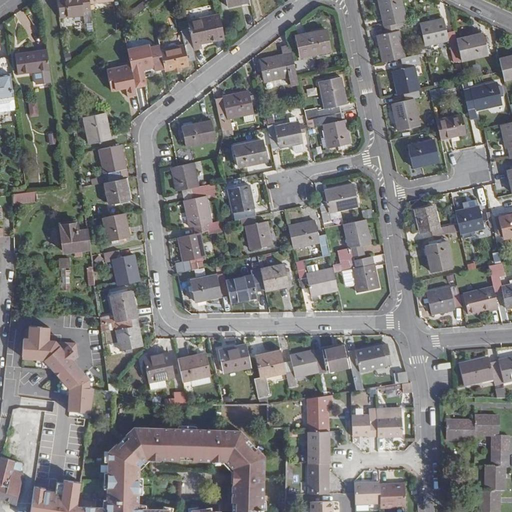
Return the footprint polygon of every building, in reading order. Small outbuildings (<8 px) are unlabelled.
[(93,23),(90,2),(89,0),(56,0),(59,18),(83,14),(85,24),(93,23)] [(401,0),(380,0),(385,23),(393,21),(406,18),(401,0)] [(219,39),(214,17),(188,22),(189,29),(194,50),(202,49),(201,43),(219,39)] [(399,27),(413,24),(412,17),(406,18),(393,21),(395,28),(378,32),(383,58),(400,55),(404,54),(399,27)] [(448,29),(445,17),(421,22),(425,43),(450,37),(454,55),(461,54),(457,33),(455,28),(448,29)] [(488,48),(483,28),(457,33),(461,54),(488,48)] [(196,61),(194,50),(189,29),(182,31),(185,46),(161,52),(165,69),(166,72),(189,67),(188,62),(196,61)] [(331,52),(327,30),(297,37),(302,58),(331,52)] [(151,47),(150,45),(128,50),(131,65),(133,72),(155,67),(156,71),(165,69),(161,52),(160,45),(151,47)] [(299,84),(298,78),(291,46),(282,48),(284,57),(260,62),(260,65),(255,66),(257,72),(262,71),(264,82),(289,77),(291,86),(299,84)] [(51,83),(50,71),(47,51),(15,55),(18,75),(35,73),(37,85),(51,83)] [(418,51),(404,54),(400,55),(402,65),(393,67),(398,91),(403,90),(418,87),(419,87),(414,63),(420,62),(418,51)] [(511,75),(511,54),(501,56),(503,69),(506,77),(511,75)] [(297,72),(304,70),(303,60),(295,62),(297,72)] [(138,95),(133,72),(131,65),(108,70),(112,90),(127,87),(129,97),(138,95)] [(0,100),(14,98),(11,76),(0,77),(0,100)] [(289,77),(264,82),(266,91),(291,86),(289,77)] [(318,111),(316,111),(318,118),(342,113),(341,106),(347,105),(341,78),(320,82),(327,109),(318,111)] [(503,101),(498,80),(464,87),(471,116),(478,114),(476,107),(503,101)] [(419,95),(418,87),(403,90),(405,98),(392,101),(398,127),(419,123),(413,96),(419,95)] [(249,97),(248,92),(214,100),(221,131),(222,138),(232,136),(231,130),(229,119),(253,114),(251,107),(256,106),(254,96),(249,97)] [(0,112),(15,110),(14,98),(0,100),(0,112)] [(309,120),(318,118),(316,111),(318,111),(317,108),(305,110),(307,120),(309,120)] [(465,130),(461,112),(437,117),(439,126),(441,136),(465,130)] [(111,140),(105,113),(84,117),(90,144),(111,140)] [(330,148),(350,143),(344,113),(342,113),(318,118),(309,120),(310,128),(324,124),(327,138),(329,147),(330,148)] [(272,114),(265,115),(268,125),(274,123),(272,114)] [(511,119),(503,122),(508,146),(511,145),(511,150),(511,119)] [(216,141),(212,121),(180,127),(184,147),(216,141)] [(274,126),(266,127),(267,128),(272,151),(292,146),(302,144),(300,133),(304,132),(302,126),(299,127),(298,122),(275,128),(274,126)] [(56,143),(56,132),(48,133),(49,143),(56,143)] [(329,147),(327,138),(321,139),(323,148),(329,147)] [(439,158),(434,138),(408,143),(412,164),(439,158)] [(266,161),(261,140),(233,146),(238,167),(266,161)] [(303,150),(302,144),(292,146),(293,152),(296,154),(302,152),(303,150)] [(101,173),(90,176),(92,185),(104,182),(122,179),(120,169),(125,168),(120,145),(97,150),(101,173)] [(182,193),(184,201),(204,196),(216,194),(214,187),(198,190),(193,166),(172,170),(177,194),(182,193)] [(125,178),(122,179),(104,182),(108,203),(129,198),(125,178)] [(318,201),(319,203),(323,222),(330,220),(328,212),(358,205),(354,184),(324,191),(325,199),(318,201)] [(241,219),(255,216),(256,216),(249,185),(229,189),(235,220),(240,219),(241,219)] [(27,192),(12,195),(13,205),(38,202),(37,191),(27,192)] [(220,221),(209,223),(204,196),(184,201),(189,228),(194,227),(195,233),(199,232),(208,231),(221,227),(220,221)] [(421,230),(432,227),(433,234),(460,228),(458,221),(440,226),(435,204),(416,208),(421,230)] [(481,210),(480,205),(456,210),(458,221),(460,228),(460,231),(484,225),(483,220),(486,219),(484,210),(481,210)] [(364,218),(373,216),(372,208),(362,210),(364,218)] [(511,233),(511,212),(496,216),(500,232),(503,231),(504,236),(511,233)] [(128,236),(124,213),(102,217),(107,241),(128,236)] [(255,216),(241,219),(240,219),(241,226),(245,225),(251,250),(272,245),(266,221),(256,223),(255,216)] [(355,258),(353,248),(363,246),(370,244),(365,220),(344,224),(349,249),(337,251),(340,264),(355,261),(355,258)] [(74,250),(75,256),(81,255),(81,250),(91,248),(88,230),(79,231),(77,222),(74,222),(60,224),(63,251),(74,250)] [(320,238),(316,222),(289,228),(294,248),(319,243),(322,257),(330,255),(326,236),(320,238)] [(196,261),(205,259),(199,232),(195,233),(178,237),(184,264),(176,265),(177,273),(179,273),(198,269),(196,261)] [(453,265),(447,238),(426,242),(432,269),(453,265)] [(363,246),(353,248),(355,258),(365,256),(363,246)] [(121,257),(120,249),(105,252),(107,260),(113,259),(119,286),(139,281),(134,254),(121,257)] [(366,259),(355,261),(357,269),(372,266),(370,258),(366,259)] [(70,291),(70,259),(59,259),(59,268),(62,268),(61,290),(70,291)] [(333,269),(307,274),(304,260),(297,262),(303,289),(310,288),(312,296),(338,290),(334,274),(333,269)] [(506,305),(511,304),(511,281),(502,284),(500,273),(505,272),(502,260),(490,263),(492,274),(495,289),(502,288),(506,305)] [(357,269),(355,261),(340,264),(332,266),(333,269),(334,274),(343,272),(353,270),(356,285),(357,293),(378,290),(373,266),(372,266),(357,269)] [(290,284),(286,263),(262,269),(266,287),(267,290),(290,284)] [(258,295),(257,290),(266,287),(262,269),(253,271),(254,275),(227,281),(230,294),(232,301),(258,295)] [(348,287),(356,285),(353,270),(343,272),(346,285),(348,287)] [(192,281),(196,302),(230,294),(227,281),(225,273),(192,281)] [(431,310),(462,304),(459,291),(457,282),(426,289),(428,295),(424,296),(425,300),(429,299),(431,310)] [(494,283),(464,290),(468,310),(477,308),(482,307),(483,309),(498,305),(495,289),(494,283)] [(464,290),(459,291),(462,304),(463,311),(468,310),(464,290)] [(116,322),(136,318),(138,318),(132,291),(111,296),(115,314),(116,322)] [(116,322),(115,314),(100,318),(101,326),(116,323),(116,322)] [(136,318),(116,322),(116,323),(121,350),(142,346),(136,318)] [(27,342),(22,342),(21,362),(41,364),(67,393),(84,378),(77,371),(71,364),(76,360),(66,348),(61,353),(53,345),(47,344),(48,331),(27,331),(27,342)] [(223,373),(251,367),(246,346),(218,352),(223,373)] [(320,372),(320,374),(352,366),(349,354),(347,346),(315,353),(320,372)] [(393,364),(389,346),(383,348),(383,346),(349,354),(352,366),(352,367),(357,390),(365,389),(361,372),(388,366),(387,365),(393,364)] [(265,378),(287,373),(284,363),(282,352),(257,357),(262,379),(254,380),(258,400),(270,398),(265,378)] [(295,378),(320,372),(315,353),(314,352),(290,357),(291,361),(294,373),(287,374),(290,388),(297,386),(295,378)] [(511,352),(498,356),(504,377),(511,375),(511,352)] [(493,373),(495,379),(504,377),(498,356),(490,358),(488,353),(459,360),(463,380),(493,373)] [(173,377),(168,354),(143,359),(148,382),(149,390),(166,386),(165,378),(173,377)] [(210,376),(205,354),(178,360),(183,383),(190,381),(210,376)] [(294,373),(291,361),(284,363),(287,373),(287,374),(294,373)] [(407,371),(399,373),(401,383),(404,383),(410,382),(407,371)] [(212,383),(210,376),(190,381),(191,387),(212,383)] [(84,378),(67,393),(65,414),(88,415),(91,391),(87,391),(87,382),(84,378)] [(414,392),(413,381),(410,382),(404,383),(405,392),(414,392)] [(505,384),(497,386),(499,393),(508,393),(505,384)] [(309,397),(309,431),(329,430),(329,404),(332,404),(332,394),(325,395),(309,397)] [(176,405),(188,405),(186,398),(168,397),(167,404),(176,405)] [(384,413),(383,408),(375,409),(376,423),(376,436),(376,437),(401,436),(400,415),(399,408),(388,408),(388,412),(384,413)] [(367,409),(367,415),(351,416),(352,436),(369,435),(369,437),(376,436),(376,423),(375,409),(367,409)] [(478,416),(478,421),(449,420),(447,439),(477,441),(477,436),(494,436),(493,465),(486,465),(485,489),(480,489),(479,511),(500,511),(501,491),(505,491),(506,468),(509,468),(511,437),(500,436),(501,417),(478,416)] [(261,511),(264,455),(240,429),(134,427),(122,438),(142,461),(146,457),(155,457),(228,461),(233,467),(231,511),(219,511),(220,510),(192,509),(191,511),(261,511)] [(329,430),(309,431),(308,430),(308,463),(309,463),(329,463),(330,463),(330,430),(329,430)] [(76,511),(168,511),(169,509),(138,508),(139,464),(142,461),(122,438),(109,450),(107,507),(77,506),(76,511)] [(19,472),(22,462),(15,460),(2,457),(0,464),(0,496),(16,503),(23,473),(19,472)] [(308,463),(309,494),(329,493),(329,463),(309,463),(308,463)] [(76,511),(79,491),(69,489),(71,478),(65,477),(64,481),(57,480),(56,490),(48,488),(46,506),(52,507),(52,509),(63,510),(62,511),(76,511)] [(81,480),(71,478),(69,489),(79,491),(81,480)] [(354,483),(355,504),(380,503),(379,484),(379,482),(354,483)] [(405,505),(404,483),(379,484),(380,503),(381,506),(405,505)] [(34,484),(31,505),(46,506),(48,488),(42,487),(42,485),(34,484)] [(312,500),(311,511),(332,511),(333,500),(312,500)]
